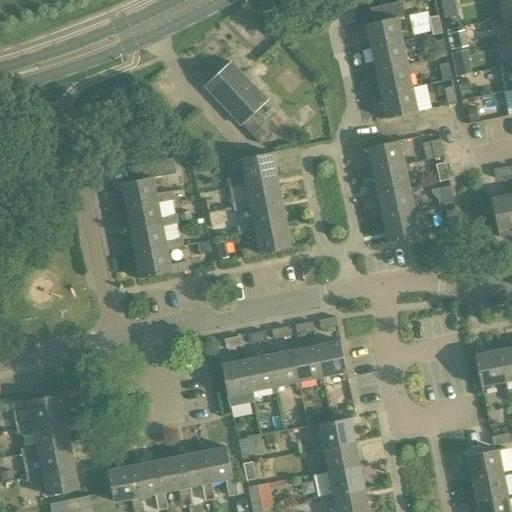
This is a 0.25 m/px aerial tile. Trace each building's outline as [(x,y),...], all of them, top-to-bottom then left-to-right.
[(455,0),(442,0),(445,16),(457,14),(455,0)] [(511,0),(492,0),(495,8),(496,8),(496,11),(502,10),(504,20),(511,18),(511,0)] [(370,8),(373,23),(365,24),(370,48),(402,42),(397,18),(405,16),(401,1),(370,8)] [(413,35),(432,31),(433,35),(441,33),(438,16),(429,18),(428,11),(409,15),(413,35)] [(467,47),(464,30),(448,34),(451,50),(467,47)] [(438,58),(447,56),(443,39),(434,41),(438,58)] [(402,42),(370,48),(376,72),(408,65),(402,42)] [(452,52),(456,76),(473,73),(468,49),(452,52)] [(242,126),(243,125),(261,143),(277,128),(260,109),(268,101),(233,63),(207,88),(242,126)] [(442,81),(452,80),(448,63),(439,65),(442,81)] [(511,64),(500,68),(505,92),(511,90),(511,64)] [(408,65),(376,72),(381,96),(413,89),(408,65)] [(448,105),(457,103),(453,86),(444,88),(448,105)] [(413,89),(381,96),(386,120),(418,113),(413,89)] [(434,158),(444,156),(440,139),(431,142),(434,158)] [(369,147),(374,171),(405,164),(400,140),(369,147)] [(240,158),(244,176),(227,179),(229,189),(246,186),(245,182),(278,175),(273,151),(240,158)] [(157,193),(154,176),(175,172),(172,158),(131,166),(134,180),(122,183),(126,207),(158,200),(159,203),(175,200),(173,190),(157,193)] [(439,181),(448,179),(445,163),(436,165),(439,181)] [(379,195),(410,188),(405,164),(374,171),(379,195)] [(496,178),(511,175),(511,171),(511,167),(494,170),(496,178)] [(250,206),(283,199),(278,175),(245,182),(246,186),(249,200),(232,202),(234,212),(251,209),(250,206)] [(444,205),(453,203),(450,186),(440,188),(444,205)] [(410,188),(379,195),(384,218),(415,212),(410,188)] [(511,227),(511,195),(492,199),(499,231),(511,227)] [(255,230),(287,223),(283,199),(250,206),(251,209),(254,223),(237,226),(239,235),(256,232),(255,230)] [(158,200),(126,207),(131,230),(163,224),(164,226),(179,224),(178,214),(162,217),(159,203),(158,200)] [(449,229),(459,227),(455,210),(445,212),(449,229)] [(389,243),(420,236),(415,212),(384,218),(389,243)] [(261,256),(261,253),(292,247),(287,223),(255,230),(256,232),(258,246),(242,249),(243,259),(261,256)] [(163,224),(131,230),(136,254),(168,247),(168,250),(184,247),(183,238),(167,241),(164,226),(163,224)] [(168,247),(136,254),(141,278),(170,272),(171,274),(189,271),(187,261),(171,264),(168,250),(168,247)] [(320,329),(337,326),(335,317),(318,320),(320,329)] [(297,334),(314,331),(311,322),(295,325),(297,334)] [(273,339),(290,335),(288,326),(271,330),(273,339)] [(250,344),(267,340),(265,331),(248,334),(250,344)] [(226,348),(243,345),(241,336),(224,339),(226,348)] [(323,377),(347,372),(341,340),(317,345),(323,377)] [(323,377),(317,345),(293,350),(299,382),(323,377)] [(511,380),(511,347),(499,350),(505,381),(511,380)] [(299,382),(293,350),(269,355),(276,386),(299,382)] [(505,381),(499,350),(475,355),(481,386),(505,381)] [(276,386),(269,355),(246,359),(252,391),(276,386)] [(254,401),(252,391),(246,359),(221,364),(230,406),(254,401)] [(13,411),(29,408),(32,422),(33,425),(64,418),(59,394),(28,400),(27,398),(11,402),(13,411)] [(69,442),(64,418),(33,425),(32,422),(16,425),(18,434),(34,431),(37,445),(37,449),(69,442)] [(323,448),(355,442),(350,418),(319,424),(323,448)] [(493,446),(509,442),(508,433),(491,437),(493,446)] [(241,457),(251,456),(247,438),(238,440),(241,457)] [(42,473),(74,466),(69,442),(37,449),(37,445),(20,449),(22,458),(38,455),(41,469),(42,473)] [(355,442),(323,448),(328,472),(359,466),(355,442)] [(235,478),(232,479),(226,447),(202,452),(208,483),(211,483),(225,480),(229,496),(237,494),(235,478)] [(472,480),(503,474),(499,450),(468,456),(472,480)] [(208,483),(202,452),(179,456),(185,488),(188,488),(202,485),(205,501),(206,501),(214,499),(211,483),(208,483)] [(185,488),(179,456),(155,461),(162,493),(164,492),(178,490),(182,505),(191,504),(188,488),(185,488)] [(162,493),(155,461),(131,466),(138,498),(140,497),(155,494),(158,511),(167,509),(164,492),(162,493)] [(246,480),(255,479),(252,462),(243,463),(246,480)] [(47,496),(79,490),(74,466),(42,473),(41,469),(25,473),(27,482),(43,478),(47,496)] [(138,498),(131,466),(107,471),(114,503),(131,499),(134,511),(143,511),(140,497),(138,498)] [(318,499),(333,496),(364,490),(359,466),(328,472),(313,475),(318,499)] [(503,474),(472,480),(477,503),(508,497),(503,474)] [(251,504),(260,502),(257,485),(248,487),(251,504)] [(335,511),(368,511),(364,490),(333,496),(335,511)] [(94,511),(94,497),(53,499),(53,511),(94,511)] [(510,511),(508,497),(477,503),(478,511),(510,511)]
